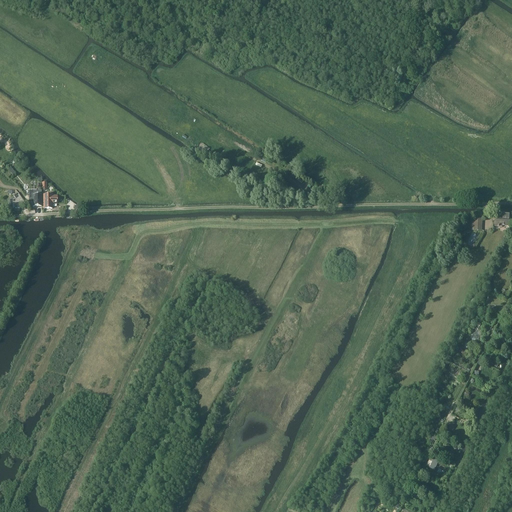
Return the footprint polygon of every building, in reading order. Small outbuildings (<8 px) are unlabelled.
[(206,155),(209,151),(204,147),(204,146),(198,141),(194,146),(206,155)] [(42,207),(42,195),(42,191),(30,191),(30,201),(33,201),(33,207),(42,207)] [(14,211),(20,210),(20,205),(24,202),(18,193),(15,195),(17,198),(16,199),(12,199),(12,204),(14,204),(14,211)] [(56,193),(43,193),(43,209),(51,209),(51,204),(56,204),(56,193)] [(510,219),(510,215),(502,215),(502,218),(495,217),(495,226),(502,227),(502,225),(510,226),(510,219)] [(481,231),(482,218),(474,218),(473,230),(481,231)] [(456,243),(462,233),(457,230),(451,240),(456,243)] [(430,468),(429,468),(435,471),(439,461),(434,459),(433,460),(430,459),(426,466),(430,468)]
